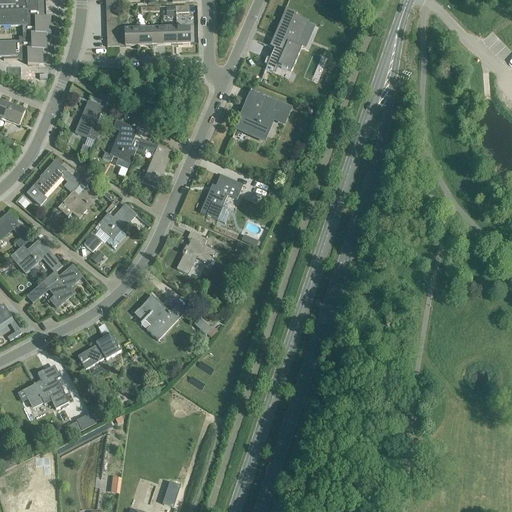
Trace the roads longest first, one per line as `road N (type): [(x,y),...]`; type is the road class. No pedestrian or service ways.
road 1 (secondary): [(398,25),(234,511)]
road 2 (secondary): [(260,511),(379,157),(398,25)]
road 3 (residential): [(119,294),(0,193)]
road 4 (residential): [(192,155),(64,71)]
road 5 (residential): [(165,220),(36,143)]
road 6 (residential): [(71,56),(208,59)]
